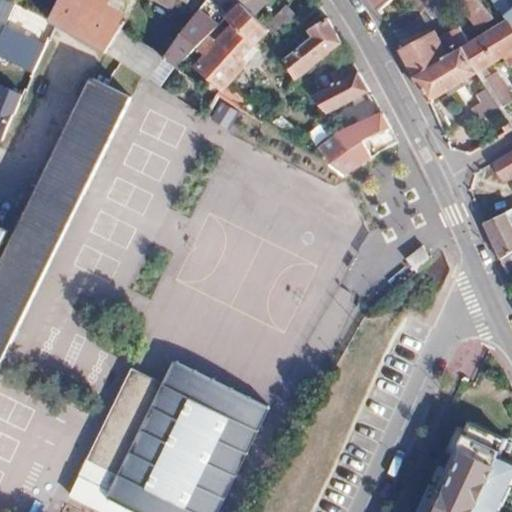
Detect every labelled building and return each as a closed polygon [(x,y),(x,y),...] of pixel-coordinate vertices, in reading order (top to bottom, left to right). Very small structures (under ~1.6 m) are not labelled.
[(60,0),(50,21),(56,24),(106,52),(120,28),(123,22),(82,0),(60,0)] [(82,0),(123,22),(132,7),(119,0),(82,0)] [(155,0),(174,10),(178,0),(181,0),(188,5),(190,0),(155,0)] [(208,0),(200,10),(221,25),(227,18),(228,18),(211,0),(208,0)] [(391,0),(371,0),(379,11),(391,0)] [(453,0),(479,30),(494,18),(479,0),(453,0)] [(511,0),(505,0),(498,6),(504,14),(511,8),(511,0)] [(225,90),(229,85),(248,62),(243,57),(269,30),(266,27),(246,7),(241,3),(240,4),(228,18),(227,18),(234,25),(220,41),(212,34),(198,49),(206,57),(197,65),(225,90)] [(286,6),(266,27),(269,30),(277,37),(296,16),(286,6)] [(200,10),(180,37),(172,49),(165,57),(165,58),(164,59),(179,69),(198,49),(212,34),(221,25),(200,10)] [(342,44),(328,17),(308,30),(313,38),(283,60),(297,80),(342,44)] [(479,72),(485,69),(504,57),(510,67),(511,65),(511,24),(508,19),(499,24),(469,43),(463,47),(479,72)] [(0,55),(34,73),(45,47),(6,25),(0,36),(0,55)] [(164,26),(150,47),(165,57),(172,49),(180,37),(164,26)] [(402,52),(415,77),(463,47),(469,43),(459,26),(437,38),(434,32),(402,52)] [(120,28),(106,52),(136,71),(150,47),(120,28)] [(150,47),(136,71),(149,80),(164,59),(165,58),(165,57),(150,47)] [(463,47),(415,77),(424,93),(429,103),(479,72),(463,47)] [(487,85),(502,109),(511,102),(511,95),(497,73),(491,77),(485,69),(479,72),(487,85)] [(327,114),(370,92),(358,71),(311,96),(327,114)] [(0,268),(0,368),(132,98),(93,79),(0,268)] [(0,138),(5,140),(24,90),(0,81),(0,138)] [(221,95),(255,116),(261,107),(229,85),(225,90),(221,95)] [(511,126),(511,124),(502,109),(487,85),(475,93),(481,101),(491,117),(495,123),(497,121),(504,132),(511,126)] [(491,117),(481,101),(472,107),(482,123),(491,117)] [(353,149),(390,126),(383,114),(361,123),(359,119),(335,134),(353,149)] [(387,161),(404,152),(390,126),(353,149),(331,165),(348,180),(387,161)] [(331,165),(353,149),(335,134),(313,151),(331,165)] [(505,179),(511,175),(511,151),(495,160),(505,179)] [(511,209),(508,212),(484,224),(499,256),(511,250),(511,209)] [(0,247),(8,232),(0,227),(0,247)] [(417,272),(431,262),(423,244),(406,259),(417,272)] [(511,250),(499,256),(507,274),(511,272),(511,250)] [(218,511),(270,409),(175,362),(164,383),(133,368),(89,460),(120,474),(102,511),(218,511)] [(504,441),(465,423),(424,511),(492,511),(511,464),(511,460),(497,455),(504,441)]
